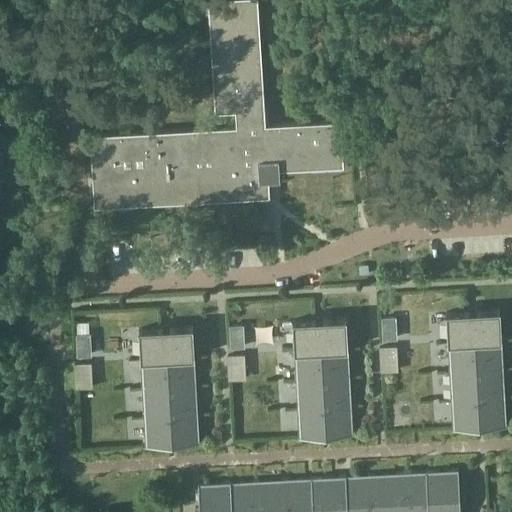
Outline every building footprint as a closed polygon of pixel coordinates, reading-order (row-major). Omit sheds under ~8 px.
[(270,196),(268,169),(344,165),(341,119),(266,124),(258,0),(208,0),(215,111),(236,110),(236,125),(90,134),(94,206),(270,196)] [(500,309),(446,312),(448,343),(449,367),(453,429),(506,426),(500,309)] [(346,317),(293,320),(294,351),(296,375),(299,437),(353,434),(346,317)] [(395,317),(383,318),(384,339),(396,338),(395,317)] [(243,325),(231,326),(232,347),(244,346),(243,325)] [(193,326),(139,329),(141,360),(142,384),(146,446),(199,443),(193,326)] [(90,334),(77,334),(78,355),(91,354),(90,334)] [(380,347),(381,371),(398,370),(397,346),(380,347)] [(245,354),(226,355),(228,381),(246,380),(245,354)] [(91,362),(73,363),(75,389),(93,388),(91,362)] [(460,511),(458,468),(198,483),(199,511),(256,511),(257,511),(256,511),(403,511),(403,504),(429,502),(429,511),(460,511)]
